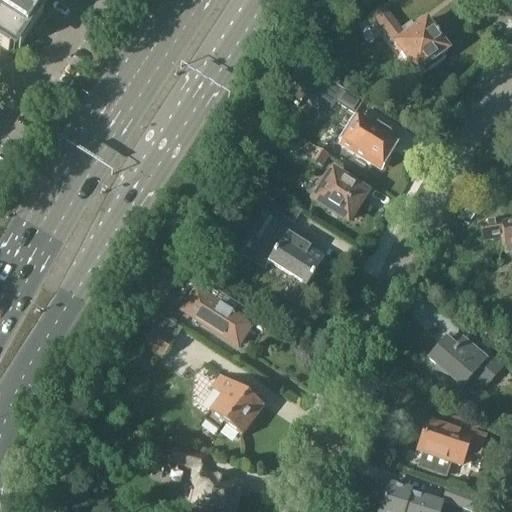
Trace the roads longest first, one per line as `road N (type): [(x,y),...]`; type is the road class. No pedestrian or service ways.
road 1 (primary): [(0,440),(20,385),(98,248),(256,0)]
road 2 (residential): [(309,511),(330,437),(416,234),(511,78)]
road 3 (primary): [(195,0),(0,313)]
